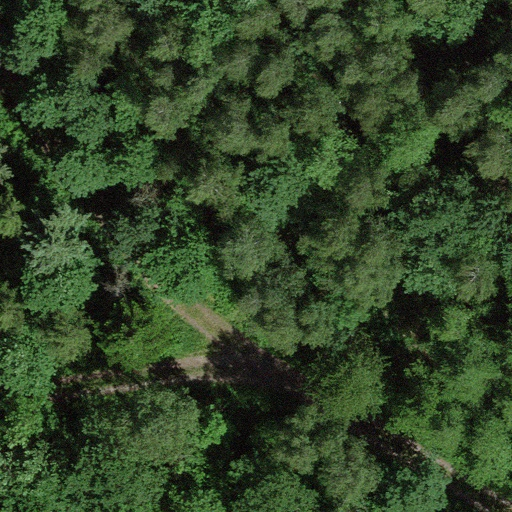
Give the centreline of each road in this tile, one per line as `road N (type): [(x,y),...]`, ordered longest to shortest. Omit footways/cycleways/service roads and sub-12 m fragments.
road 1 (track): [(280,366),(0,62)]
road 2 (track): [(280,366),(0,380)]
road 3 (track): [(511,507),(280,366)]
